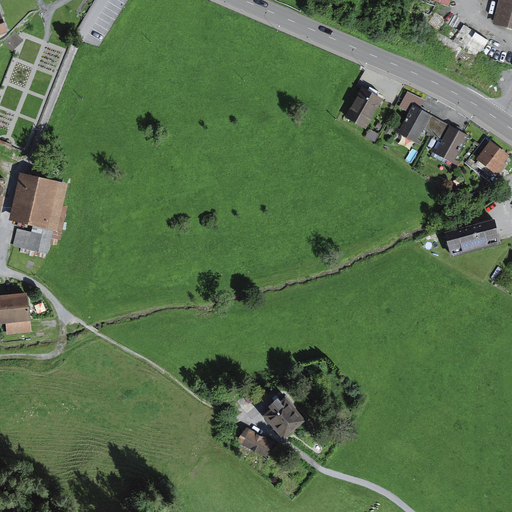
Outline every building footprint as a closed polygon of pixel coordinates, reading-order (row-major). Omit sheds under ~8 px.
[(511,0),(407,0),(402,11),(441,33),(431,40),(469,71),(491,40),(465,19),(460,25),(435,5),(453,8),(456,0),(499,0),(494,20),(511,24),(511,0)] [(0,37),(11,34),(1,5),(0,5),(0,37)] [(12,51),(22,42),(15,33),(4,42),(12,51)] [(388,98),(367,86),(349,117),(370,128),(388,98)] [(428,99),(411,91),(403,106),(413,111),(417,105),(423,108),(428,99)] [(423,108),(417,105),(413,111),(402,132),(421,142),(427,129),(435,115),(423,108)] [(446,140),(454,125),(435,115),(427,129),(446,140)] [(457,163),(473,135),(454,125),(446,140),(439,153),(457,163)] [(511,159),(511,151),(495,139),(481,158),(503,173),(511,159)] [(72,183),(25,173),(15,218),(63,228),(72,183)] [(509,241),(503,217),(450,230),(456,255),(509,241)] [(17,245),(50,253),(56,231),(37,226),(35,232),(20,229),(17,245)] [(32,294),(0,296),(0,323),(9,323),(10,334),(36,331),(32,294)] [(291,396),(283,402),(281,400),(274,405),(276,408),(268,415),(288,439),(311,420),(291,396)] [(250,426),(241,442),(269,457),(278,442),(250,426)]
